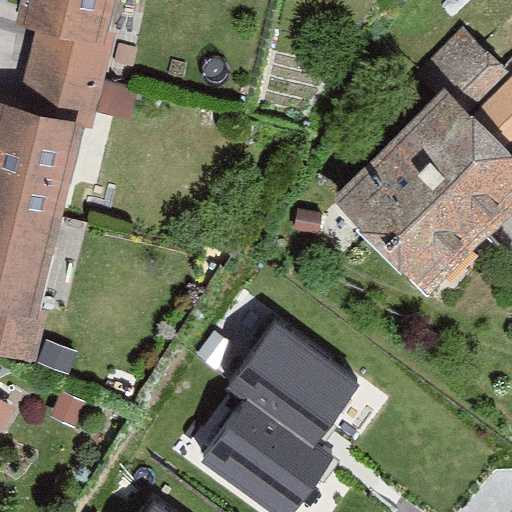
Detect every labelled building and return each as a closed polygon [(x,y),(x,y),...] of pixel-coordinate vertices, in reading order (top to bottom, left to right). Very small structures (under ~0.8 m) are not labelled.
[(93,0),(5,0),(0,21),(0,29),(13,32),(11,50),(56,62),(80,45),(93,0)] [(498,141),(511,128),(511,65),(476,24),(430,64),(498,141)] [(511,170),(428,88),(319,197),(412,290),(511,193),(511,170)] [(67,119),(0,104),(0,354),(23,359),(39,314),(20,309),(67,119)] [(360,383),(276,323),(228,388),(243,399),(312,448),(360,383)] [(199,461),(270,511),(292,511),(330,461),(312,448),(243,399),(199,461)]
